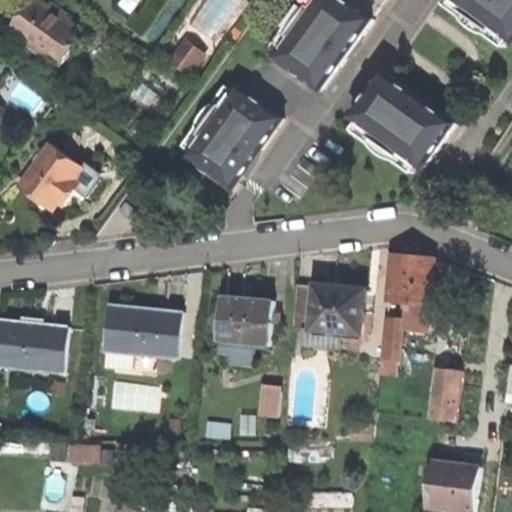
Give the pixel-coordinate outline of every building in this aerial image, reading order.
[(63,63),(64,64),(87,32),(70,21),(74,16),(56,3),(52,8),(41,0),(35,0),(26,13),(15,28),(25,35),(63,63)] [(375,18),(350,0),(323,0),(315,12),(312,10),(295,33),(298,36),(280,59),(305,77),(325,92),(378,20),(375,18)] [(388,0),(350,0),(375,18),(388,0)] [(511,0),(456,0),(471,10),(469,13),(484,24),(492,30),(494,27),(511,40),(511,0)] [(55,74),(63,63),(25,35),(17,46),(55,74)] [(194,74),(206,56),(188,43),(175,60),(194,74)] [(427,169),(459,125),(387,73),(355,118),(361,122),(380,135),(377,139),(389,148),(400,156),(403,152),(421,165),(427,169)] [(205,133),(207,134),(195,152),(190,159),(213,175),(236,192),(287,120),(242,87),(238,93),(225,111),(222,109),(205,133)] [(217,106),(222,109),(225,111),(238,93),(230,87),(217,106)] [(374,144),(377,139),(380,135),(361,122),(355,131),(374,144)] [(187,147),(195,152),(207,134),(205,133),(200,129),(187,147)] [(52,145),(47,152),(37,166),(34,170),(24,185),(56,209),(59,205),(64,209),(77,192),(81,186),(76,182),(86,169),(84,168),(52,145)] [(31,162),(37,166),(47,152),(41,148),(31,162)] [(415,173),(421,165),(403,152),(400,156),(397,160),(415,173)] [(89,161),(84,168),(86,169),(76,182),(81,186),(77,192),(88,200),(102,180),(102,174),(98,170),(99,168),(89,161)] [(53,213),(56,209),(24,185),(20,189),(53,213)] [(139,224),(146,214),(129,202),(122,212),(139,224)] [(414,305),(412,329),(428,331),(431,306),(433,306),(437,259),(422,257),(398,255),(394,303),(404,303),(404,310),(411,311),(412,304),(414,305)] [(346,332),(367,334),(371,289),(343,287),(300,283),(296,328),(316,329),(315,340),(344,343),(346,332)] [(256,344),(274,345),(278,301),(250,298),(228,296),(223,340),(256,344)] [(114,307),(110,351),(137,354),(180,358),(185,314),(154,311),(114,307)] [(386,373),(401,374),(406,318),(391,318),(386,373)] [(0,364),(68,371),(73,326),(37,323),(5,320),(2,319),(0,334),(0,364)] [(254,364),(256,344),(223,340),(222,350),(231,351),(230,362),(254,364)] [(137,354),(110,351),(108,367),(136,369),(137,354)] [(435,419),(460,421),(467,372),(441,369),(435,419)] [(283,391),(266,389),(263,414),(281,416),(283,391)] [(375,425),(356,423),(354,438),(373,440),(375,425)] [(103,458),(102,442),(74,445),(76,461),(103,458)] [(431,508),(458,511),(480,511),(486,469),(473,467),(437,462),(431,508)] [(315,490),(314,507),(354,509),(355,493),(315,490)]
